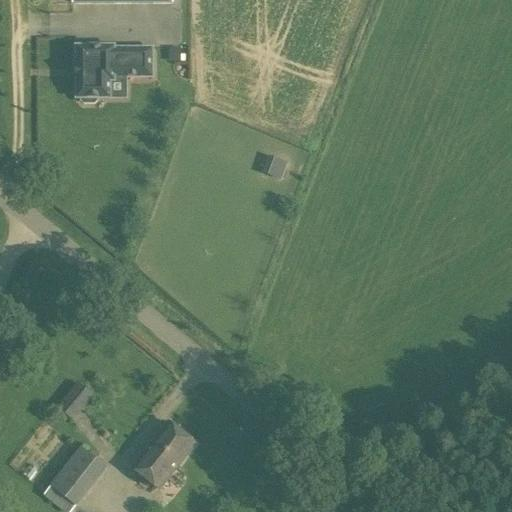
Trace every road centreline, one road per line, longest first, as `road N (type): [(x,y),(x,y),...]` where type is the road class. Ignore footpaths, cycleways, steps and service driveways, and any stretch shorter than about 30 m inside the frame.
road 1 (unclassified): [(386,511),(23,202)]
road 2 (track): [(23,202),(15,0)]
